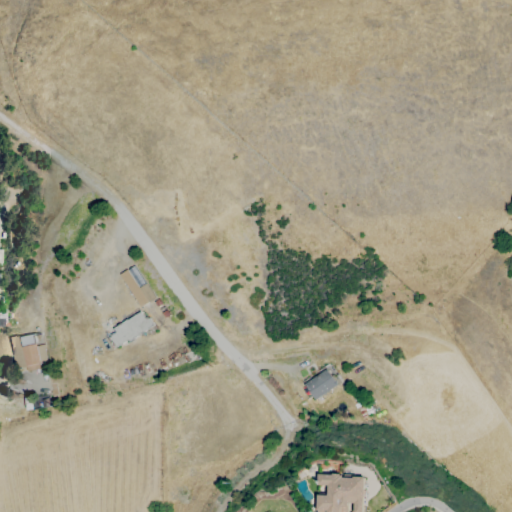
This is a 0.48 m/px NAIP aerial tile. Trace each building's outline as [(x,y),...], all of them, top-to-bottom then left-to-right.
[(148,303),(138,288),(140,288),(128,270),(134,267),(145,284),(146,283),(155,298),(148,303)] [(157,307),(154,302),(159,299),(162,304),(157,307)] [(117,347),(109,337),(116,333),(113,329),(127,319),(128,320),(141,311),(151,327),(129,342),(127,340),(117,347)] [(163,320),(160,314),(165,311),(168,317),(163,320)] [(4,328),(0,328),(0,319),(4,319),(4,321),(10,321),(10,327),(4,327),(4,328)] [(27,371),(26,367),(17,369),(10,338),(33,333),(34,336),(32,336),(34,344),(35,344),(35,346),(43,344),(47,361),(39,363),(40,368),(27,371)] [(315,400),(304,384),(327,368),(337,384),(315,400)] [(28,411),(25,398),(32,396),(35,409),(28,411)] [(44,407),(42,400),(49,398),(50,406),(44,407)] [(317,511),(317,510),(316,510),(317,495),(328,495),(328,485),(318,485),(318,474),(332,475),(332,473),(340,474),(340,475),(342,475),(342,477),(343,477),(344,474),(351,474),(350,478),(353,478),(354,476),(365,477),(363,511),(354,511),(355,503),(348,503),(348,511),(317,511)]
